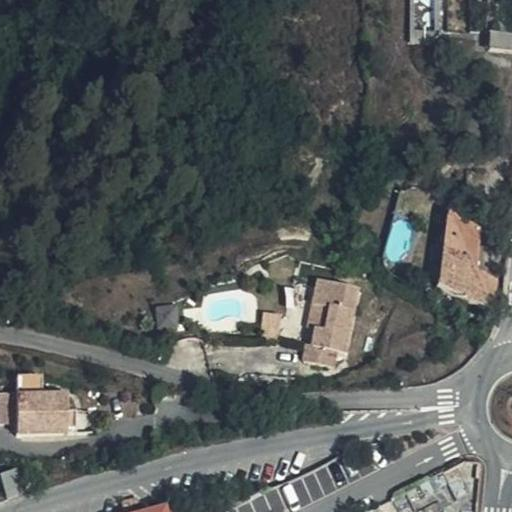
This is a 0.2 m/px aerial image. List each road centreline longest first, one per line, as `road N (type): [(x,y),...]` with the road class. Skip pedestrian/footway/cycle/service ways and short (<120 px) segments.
road 1 (residential): [(475,391),(329,400),(229,389),(0,328)]
road 2 (residential): [(474,410),(189,460),(11,511)]
road 3 (residential): [(321,511),(483,431)]
